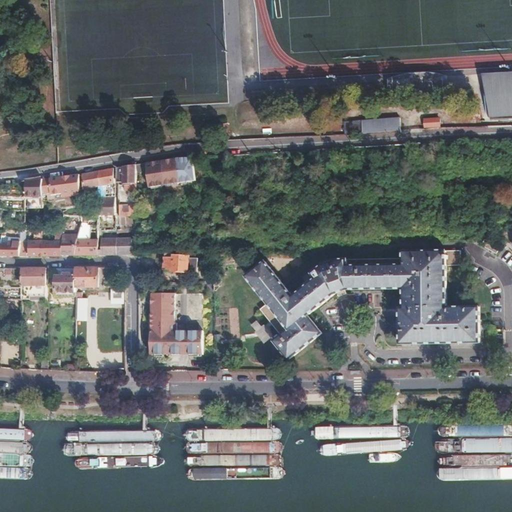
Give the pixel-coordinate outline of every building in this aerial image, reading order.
[(511,72),(481,74),(483,112),(487,112),(488,119),(511,117),(511,72)] [(443,89),(442,74),(393,76),(394,91),(443,89)] [(402,131),(401,119),(354,122),(354,134),(402,131)] [(439,127),(438,119),(424,121),(424,128),(439,127)] [(193,156),(147,161),(150,187),(196,182),(193,156)] [(136,165),(117,168),(118,183),(123,183),(129,182),(129,184),(129,185),(123,185),(123,190),(136,190),(136,165)] [(115,183),(114,168),(113,168),(98,171),(99,184),(105,184),(115,183)] [(99,184),(98,171),(83,174),(84,185),(99,184)] [(64,176),(43,180),(43,196),(63,193),(64,197),(81,195),(80,174),(69,176),(68,177),(65,178),(64,176)] [(43,196),(43,180),(38,180),(28,182),(28,196),(43,196)] [(117,215),(116,200),(99,201),(99,216),(99,219),(102,219),(102,215),(117,215)] [(137,216),(137,205),(122,204),(121,204),(120,217),(120,225),(125,225),(125,217),(137,216)] [(125,225),(136,224),(136,218),(137,216),(125,217),(125,225)] [(21,240),(22,230),(21,230),(21,229),(9,228),(10,244),(0,243),(0,255),(26,256),(26,240),(21,240)] [(63,243),(63,232),(57,231),(56,231),(56,241),(46,241),(46,237),(43,237),(43,240),(43,256),(62,255),(63,243)] [(65,243),(63,243),(62,255),(65,255),(75,255),(78,238),(79,238),(66,238),(65,243)] [(99,255),(99,247),(99,240),(78,238),(75,255),(95,255),(99,255)] [(99,247),(99,255),(113,255),(116,255),(116,241),(116,239),(102,239),(102,247),(99,247)] [(116,241),(116,255),(123,254),(136,254),(136,239),(116,239),(116,241)] [(43,240),(29,240),(29,241),(29,256),(43,256),(43,240)] [(496,257),(501,249),(486,240),(481,248),(496,257)] [(461,266),(462,251),(404,253),(404,260),(340,261),(322,268),(313,275),(317,280),(295,299),(267,264),(248,280),(269,306),(261,313),(282,338),(276,343),(291,362),(324,334),(310,317),(336,296),(349,291),(404,290),(405,309),(402,309),(403,344),(482,343),(481,308),(448,308),(447,266),(461,266)] [(172,273),(197,274),(197,261),(189,260),(189,258),(174,257),(174,255),(165,255),(165,270),(172,270),(172,273)] [(154,258),(139,258),(139,275),(155,275),(154,258)] [(99,287),(99,267),(91,267),(76,267),(76,274),(77,274),(77,287),(99,287)] [(46,299),(47,268),(38,268),(23,268),(23,275),(23,286),(22,299),(46,299)] [(76,281),(76,274),(66,274),(66,277),(57,277),(57,292),(76,292),(76,281)] [(22,300),(22,299),(23,286),(0,286),(0,299),(5,299),(22,300)] [(111,304),(123,304),(124,287),(111,287),(111,304)] [(151,292),(151,355),(205,355),(204,329),(177,330),(177,292),(151,292)] [(78,321),(87,321),(88,299),(78,299),(78,321)]
